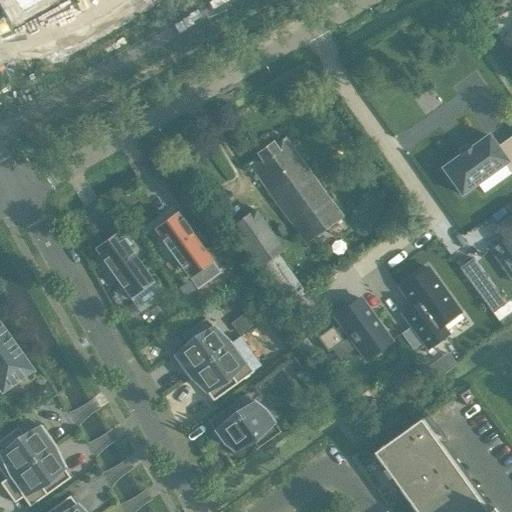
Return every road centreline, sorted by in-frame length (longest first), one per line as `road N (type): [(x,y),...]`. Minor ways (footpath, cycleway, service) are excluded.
road 1 (unclassified): [(199,511),(18,194)]
road 2 (residential): [(18,194),(310,29)]
road 3 (residential): [(310,29),(432,216),(364,266)]
road 4 (residential): [(363,511),(328,464),(261,511)]
